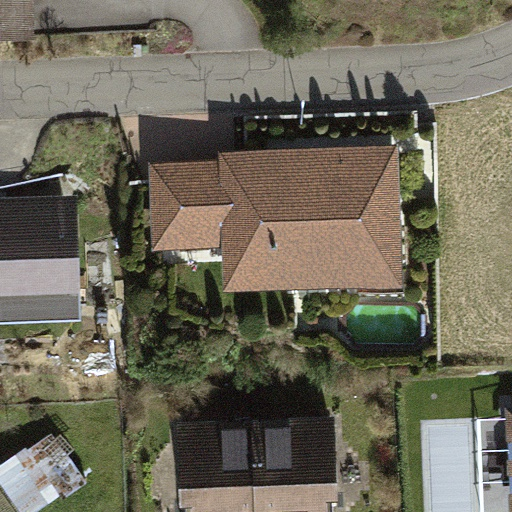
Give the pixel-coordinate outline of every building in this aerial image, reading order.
[(33,0),(0,0),(0,37),(34,37),(33,0)] [(225,289),(403,284),(398,144),(221,150),(221,159),(150,162),(153,250),(224,248),(225,289)] [(0,321),(83,318),(78,193),(0,195),(0,321)] [(331,511),(331,499),(341,498),(337,413),(252,417),(256,511),(331,511)] [(256,511),(252,417),(179,419),(181,505),(192,505),(192,511),(256,511)] [(27,443),(0,464),(0,511),(41,511),(88,476),(51,430),(30,447),(27,443)]
